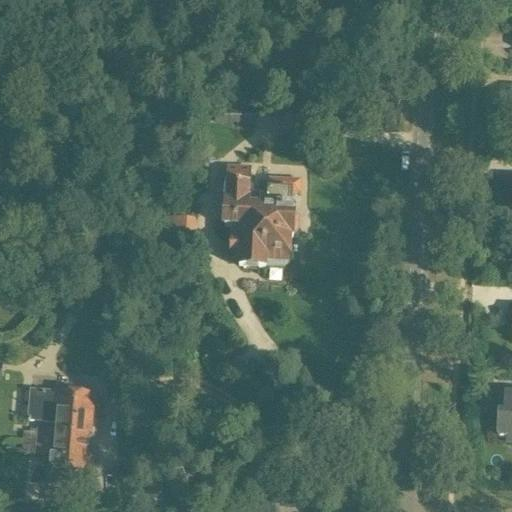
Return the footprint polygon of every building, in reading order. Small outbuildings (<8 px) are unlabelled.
[(335,87),(322,85),(319,109),(332,111),(335,87)] [(256,126),(257,101),(231,99),(231,110),(216,109),(215,124),(256,126)] [(267,194),(248,193),(250,171),(228,170),(224,228),(233,228),(232,257),(237,257),(237,269),(267,271),(267,269),(286,270),(290,267),(291,241),(293,241),(293,237),(299,232),(299,219),(295,214),(295,210),(293,210),(294,195),(300,195),(300,183),(267,181),(267,194)] [(92,427),(95,398),(31,392),(29,423),(57,425),(56,433),(88,435),(89,427),(92,427)] [(511,394),(505,394),(504,415),(498,414),(497,437),(498,439),(501,441),(506,441),(506,447),(511,447),(511,394)] [(87,490),(90,461),(86,461),(88,435),(56,433),(38,431),(35,459),(51,460),(49,487),(87,490)] [(175,436),(151,434),(149,455),(173,457),(175,436)] [(126,492),(127,511),(131,511),(159,509),(157,490),(126,492)] [(236,511),(277,511),(276,497),(235,502),(236,511)]
